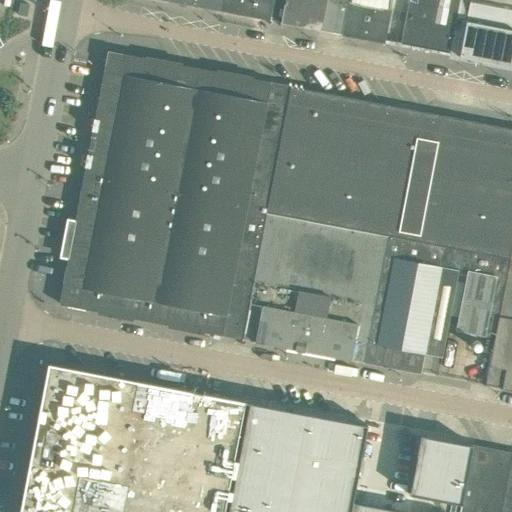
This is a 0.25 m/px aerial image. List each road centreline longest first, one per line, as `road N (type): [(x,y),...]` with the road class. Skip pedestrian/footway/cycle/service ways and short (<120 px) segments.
road 1 (unclassified): [(2,319),(511,417)]
road 2 (unclassified): [(63,12),(511,98)]
road 3 (residential): [(33,171),(63,12)]
road 4 (residential): [(2,319),(33,171)]
